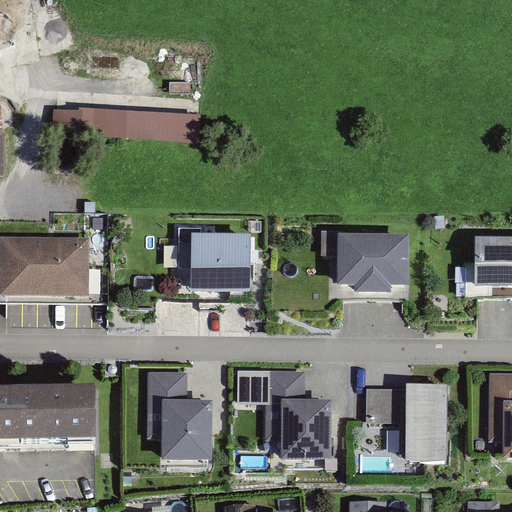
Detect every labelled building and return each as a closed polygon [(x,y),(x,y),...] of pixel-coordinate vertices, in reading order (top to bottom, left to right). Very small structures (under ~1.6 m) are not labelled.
[(198,119),(57,115),(57,144),(197,148),(198,119)] [(253,234),(181,232),(179,299),(252,301),(253,234)] [(87,243),(6,243),(6,293),(86,294),(87,243)] [(415,245),(342,245),(342,291),(354,291),(354,303),(390,303),(390,291),(415,291),(415,245)] [(511,301),(511,248),(470,248),(469,301),(511,301)] [(328,463),(329,412),(301,411),(301,378),(258,377),(257,442),(277,442),(277,462),(328,463)] [(210,464),(211,413),(183,413),(184,380),(140,379),(139,443),(160,443),(160,464),(210,464)] [(511,465),(511,380),(493,380),(492,443),(506,443),(505,466),(511,465)] [(449,471),(449,395),(365,395),(365,435),(401,435),(401,470),(449,471)] [(0,454),(99,450),(97,402),(0,407),(0,454)]
